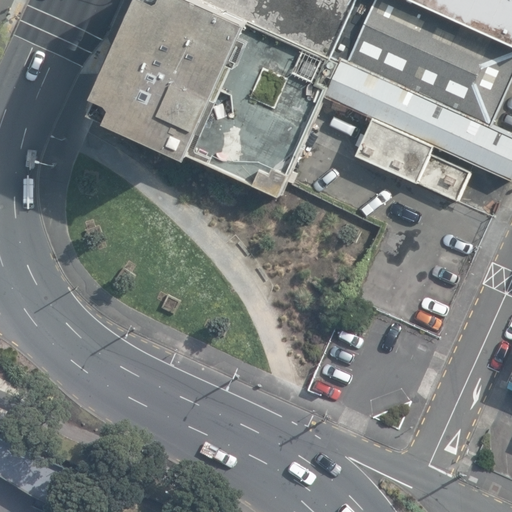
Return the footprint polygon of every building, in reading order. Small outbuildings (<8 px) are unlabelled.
[(321,78),(334,50),(230,0),(140,0),(95,100),(282,189),(286,179),(325,91),(329,81),(321,78)] [(230,0),(334,50),(355,0),(230,0)] [(375,0),(350,57),(492,122),(511,76),(511,36),(431,0),(375,0)] [(511,0),(431,0),(511,36),(511,0)] [(375,113),(436,140),(511,175),(511,130),(492,122),(350,57),(343,54),(329,81),(325,91),(375,113)] [(432,150),(436,140),(375,113),(358,150),(460,198),(472,169),(432,150)] [(47,506),(67,466),(0,435),(0,480),(30,499),(47,506)]
